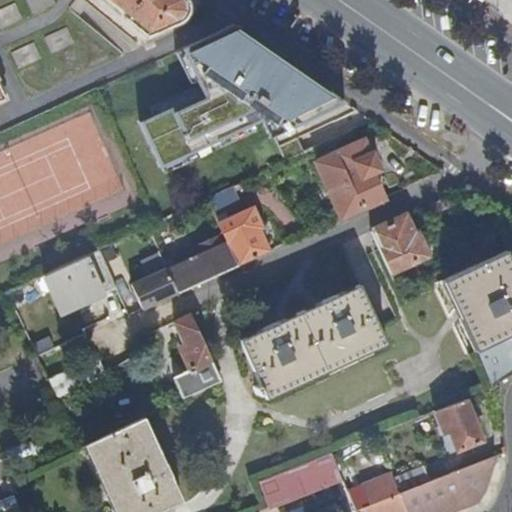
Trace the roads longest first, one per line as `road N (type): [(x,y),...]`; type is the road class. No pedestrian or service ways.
road 1 (residential): [(176,307),(457,173),(499,129)]
road 2 (residential): [(176,307),(59,360)]
